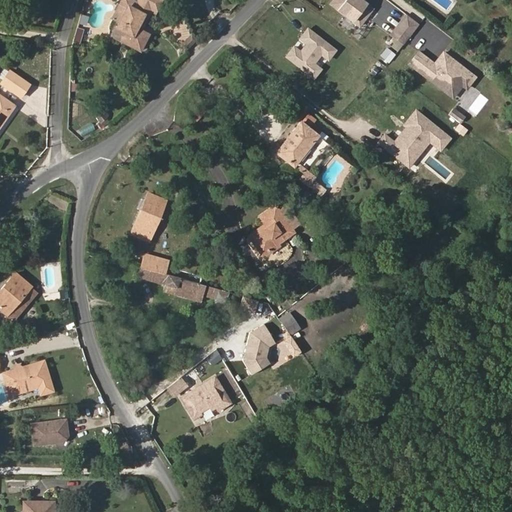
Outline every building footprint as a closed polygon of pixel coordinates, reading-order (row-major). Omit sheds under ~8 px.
[(122,16),(116,27),(127,33),(123,42),(139,50),(148,34),(140,30),(150,10),(154,12),(160,0),(137,0),(136,2),(131,0),(121,0),(115,12),(122,16)] [(331,0),(329,4),(359,27),(374,8),(364,0),(331,0)] [(403,44),(419,24),(405,13),(389,34),(403,44)] [(79,43),(83,29),(76,27),(72,40),(79,43)] [(184,51),(196,39),(191,34),(179,46),(184,51)] [(383,47),(379,58),(389,63),(394,51),(383,47)] [(443,50),(434,62),(418,50),(407,64),(452,99),(462,86),(466,89),(476,76),(443,50)] [(353,84),(367,67),(355,57),(341,74),(353,84)] [(28,84),(9,71),(0,83),(20,97),(28,84)] [(389,96),(397,83),(384,74),(375,86),(389,96)] [(0,124),(14,106),(0,96),(0,124)] [(204,112),(195,103),(187,112),(196,121),(204,112)] [(460,123),(465,116),(454,107),(449,114),(460,123)] [(109,116),(103,108),(94,115),(100,123),(109,116)] [(307,112),(304,118),(313,123),(316,118),(307,112)] [(293,166),(317,135),(300,122),(276,152),(293,166)] [(329,138),(321,131),(318,136),(326,142),(329,138)] [(313,177),(300,166),(298,169),(302,173),(298,178),(319,195),(324,190),(311,179),(313,177)] [(148,240),(165,201),(147,193),(131,233),(148,240)] [(407,205),(399,197),(394,201),(402,210),(407,205)] [(299,223),(286,204),(278,210),(291,229),(299,223)] [(277,244),(293,232),(291,229),(278,210),(275,205),(258,216),(264,224),(266,227),(250,239),(261,255),(264,252),(277,244)] [(250,239),(266,227),(264,224),(248,235),(250,239)] [(266,255),(279,246),(277,244),(264,252),(266,255)] [(200,259),(205,251),(199,248),(194,256),(200,259)] [(164,273),(168,260),(144,253),(140,266),(164,273)] [(164,273),(140,266),(137,277),(175,288),(173,294),(191,299),(193,292),(215,299),(218,289),(164,273)] [(0,308),(6,314),(30,286),(14,273),(1,289),(3,290),(0,293),(0,308)] [(225,303),(228,292),(218,289),(215,299),(213,309),(223,312),(225,303)] [(242,317),(244,309),(225,303),(223,312),(242,317)] [(296,327),(288,315),(279,320),(288,333),(296,327)] [(3,372),(9,394),(38,386),(40,394),(52,390),(43,360),(3,372)] [(217,411),(232,402),(215,375),(179,397),(193,420),(202,415),(200,412),(209,407),(211,410),(215,408),(217,411)] [(188,386),(180,376),(165,389),(173,398),(188,386)] [(63,440),(67,435),(65,420),(31,424),(34,444),(63,440)] [(52,511),(53,502),(23,502),(23,511),(52,511)]
